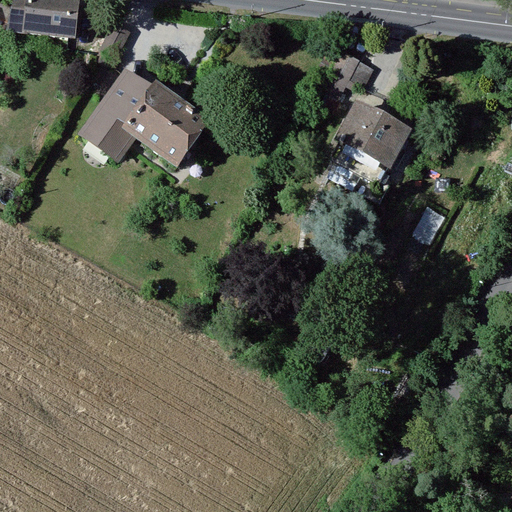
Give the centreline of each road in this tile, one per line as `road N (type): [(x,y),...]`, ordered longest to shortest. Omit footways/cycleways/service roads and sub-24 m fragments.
road 1 (tertiary): [(364,511),(511,282)]
road 2 (secondary): [(511,26),(306,0)]
